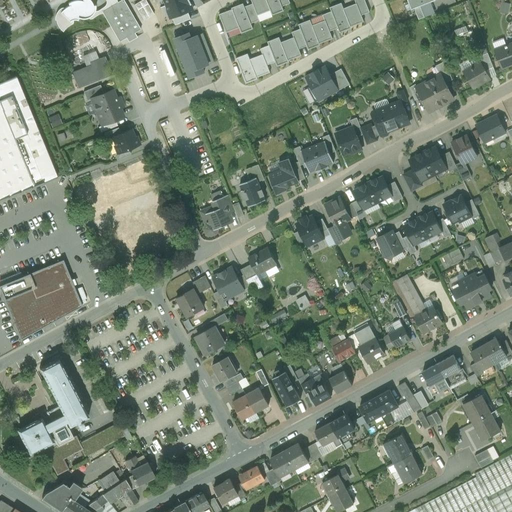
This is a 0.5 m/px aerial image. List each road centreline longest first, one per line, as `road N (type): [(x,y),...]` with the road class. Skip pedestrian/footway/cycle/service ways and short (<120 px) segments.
road 1 (tertiary): [(243,458),(511,312)]
road 2 (residential): [(201,253),(387,155)]
road 3 (residential): [(377,0),(385,20),(238,97),(230,82)]
road 4 (residential): [(149,284),(243,458)]
road 5 (residential): [(0,365),(149,284)]
road 6 (residential): [(169,105),(144,43),(120,53),(145,114)]
road 7 (residential): [(201,253),(145,114)]
road 8 (residential): [(387,155),(511,86)]
